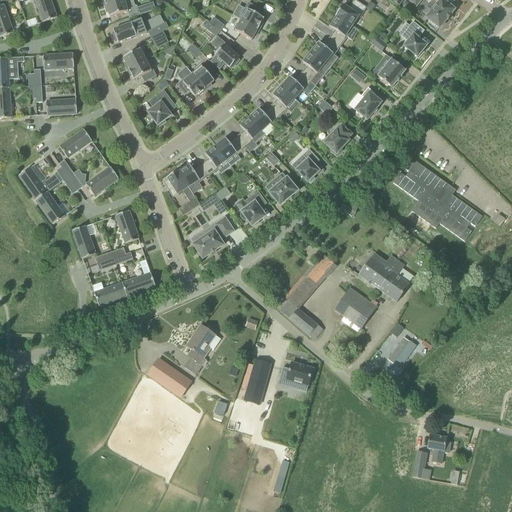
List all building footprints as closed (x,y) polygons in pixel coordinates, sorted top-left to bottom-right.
[(50,0),(35,0),(44,23),(57,19),(50,0)] [(410,0),(410,1),(417,6),(421,0),(427,0),(432,3),(434,1),(438,4),(426,18),(431,22),(429,23),(435,28),(436,26),(439,29),(455,10),(450,6),(455,0),(410,0)] [(125,1),(105,6),(107,14),(108,13),(110,18),(128,13),(128,11),(129,11),(128,5),(126,5),(125,1)] [(336,17),(353,28),(360,17),(366,8),(355,1),(349,10),(343,6),(336,17)] [(137,9),(139,16),(155,11),(153,4),(137,9)] [(243,16),(241,21),(259,31),(263,24),(262,24),(264,20),(257,15),(260,10),(249,4),(242,16),(243,16)] [(3,6),(0,6),(0,37),(0,39),(13,34),(3,6)] [(335,31),(329,39),(341,48),(347,40),(346,39),(353,28),(336,17),(332,24),(333,24),(330,28),(335,31)] [(213,19),(210,24),(221,32),(224,27),(213,19)] [(259,31),(241,21),(239,25),(237,24),(234,30),(236,30),(235,32),(252,41),(254,37),(256,37),(259,31)] [(221,32),(210,24),(207,22),(202,27),(216,38),(221,32)] [(413,23),(409,28),(411,28),(405,35),(410,39),(404,47),(405,48),(403,50),(410,55),(411,53),(418,58),(427,46),(418,39),(424,31),(413,23)] [(132,24),(113,31),(114,33),(112,33),(116,42),(117,42),(118,44),(131,39),(132,40),(147,34),(143,26),(134,30),(132,24)] [(151,39),(163,33),(167,31),(164,24),(147,33),(151,39)] [(166,39),(163,33),(151,39),(154,45),(166,39)] [(388,46),(376,37),(370,44),(382,54),(388,46)] [(216,56),(219,59),(230,69),(232,68),(233,69),(239,61),(238,60),(239,59),(229,49),(230,48),(218,38),(212,44),(220,51),(216,56)] [(310,53),(331,70),(339,59),(335,56),(341,48),(329,39),(324,47),(319,43),(316,47),(316,46),(311,52),(310,52),(310,53)] [(187,51),(197,60),(202,55),(192,46),(187,51)] [(128,71),(146,61),(144,57),(145,56),(142,51),(141,51),(140,50),(123,59),(126,63),(124,64),(128,71)] [(323,80),(331,70),(310,53),(309,53),(309,54),(305,60),(303,64),(307,67),(301,75),(312,84),(319,76),(323,80)] [(43,57),(44,71),(74,69),(73,55),(43,57)] [(0,89),(9,89),(8,72),(17,72),(17,62),(23,62),(23,58),(7,59),(0,59),(0,89)] [(392,88),(397,82),(398,83),(401,78),(400,78),(405,71),(391,60),(378,77),(392,88)] [(146,61),(128,71),(131,77),(132,77),(134,81),(142,77),(145,83),(156,77),(150,65),(148,66),(146,61)] [(192,75),(206,91),(211,86),(210,85),(214,82),(202,67),(201,68),(200,67),(195,71),(196,72),(192,75)] [(365,78),(356,71),(351,77),(355,80),(357,78),(362,82),(365,78)] [(206,91),(192,75),(189,78),(188,77),(177,86),(185,96),(190,92),(196,98),(200,95),(200,96),(206,91)] [(312,84),(301,75),(295,82),(291,78),(288,81),(287,80),(282,86),(281,86),(296,101),(305,91),(305,92),(312,84)] [(277,101),(270,108),(280,118),(288,111),(287,110),(296,101),(281,86),(280,87),(275,93),(276,94),(273,97),(277,101)] [(9,89),(0,89),(0,119),(11,119),(9,89)] [(355,111),(367,121),(382,103),(374,97),(375,95),(368,89),(361,97),(364,99),(355,111)] [(154,109),(148,113),(158,127),(159,126),(160,127),(166,123),(165,122),(171,117),(166,110),(174,105),(164,92),(149,103),(154,109)] [(319,107),(328,115),(334,108),(324,100),(319,107)] [(76,101),(46,103),(47,117),(77,115),(76,101)] [(280,118),(270,108),(264,114),(259,110),(256,113),(256,112),(250,117),(249,118),(263,134),(273,125),(280,118)] [(265,136),(263,134),(249,118),(248,118),(249,119),(243,124),(243,125),(240,127),(244,132),(237,138),(246,149),(254,143),(256,145),(265,136)] [(341,150),(348,142),(349,141),(348,140),(352,135),(342,126),(338,131),(337,130),(331,137),(330,136),(324,141),(326,142),(324,144),(331,150),(330,152),(336,158),(342,151),(341,150)] [(67,159),(92,142),(84,131),(59,148),(67,159)] [(293,145),(297,141),(300,137),(295,132),(291,135),(287,139),(293,145)] [(215,146),(228,163),(246,149),(237,138),(230,144),(226,139),(223,142),(222,141),(216,146),(215,146)] [(201,166),(209,178),(218,172),(217,171),(228,163),(215,146),(214,147),(208,152),(209,153),(205,155),(209,160),(201,166)] [(319,161),(309,151),(303,156),(307,161),(296,171),(308,183),(310,182),(311,183),(314,180),(313,178),(320,172),(314,166),(319,161)] [(271,153),(264,159),(273,168),(279,162),(271,153)] [(62,168),(61,168),(68,179),(74,174),(65,161),(59,165),(62,168)] [(393,184),(418,200),(410,212),(437,229),(440,225),(466,242),(483,216),(452,196),(457,189),(415,162),(406,177),(400,173),(393,184)] [(185,168),(179,172),(189,189),(200,182),(201,183),(209,178),(201,166),(193,171),(190,166),(186,169),(185,168)] [(63,182),(68,179),(61,168),(56,171),(63,181),(63,182)] [(111,168),(110,168),(110,169),(86,185),(94,197),(119,180),(111,168)] [(19,177),(36,201),(47,193),(60,184),(55,177),(46,183),(46,182),(41,185),(30,169),(19,177)] [(167,188),(172,196),(174,199),(189,189),(179,172),(167,179),(168,180),(167,181),(170,186),(167,188)] [(83,187),(74,174),(68,179),(77,192),(83,187)] [(245,175),(238,180),(241,184),(246,184),(249,181),(245,175)] [(280,185),(269,193),(280,206),(298,192),(287,179),(286,179),(282,175),(276,180),(280,185)] [(77,192),(68,179),(63,182),(72,195),(77,192)] [(47,193),(36,201),(53,226),(65,218),(47,193)] [(260,209),(266,204),(258,193),(245,203),(248,208),(241,213),(242,214),(241,215),(241,217),(243,220),(245,221),(247,220),(252,227),(254,226),(256,226),(259,224),(259,222),(266,217),(260,209)] [(200,206),(195,199),(179,210),(183,217),(200,206)] [(227,212),(224,207),(217,211),(221,216),(227,212)] [(126,245),(138,240),(139,240),(129,212),(116,217),(126,245)] [(224,239),(234,232),(225,219),(215,225),(216,228),(213,230),(212,228),(191,241),(194,246),(194,247),(198,252),(196,253),(200,259),(201,258),(203,260),(224,246),(220,240),(223,238),(224,239)] [(96,255),(86,227),(72,232),(82,260),(96,255)] [(115,259),(126,255),(124,249),(112,253),(114,260),(115,259)] [(114,260),(112,253),(96,259),(98,265),(114,260)] [(115,259),(114,260),(116,266),(117,266),(134,260),(131,253),(126,255),(115,259)] [(336,267),(323,255),(313,266),(326,278),(336,267)] [(391,257),(387,263),(384,267),(372,259),(359,276),(396,303),(409,286),(397,277),(405,267),(391,257)] [(114,260),(98,265),(100,272),(116,266),(114,260)] [(140,263),(144,277),(123,284),(127,297),(136,294),(156,287),(151,274),(146,261),(140,263)] [(99,307),(127,297),(123,284),(94,294),(99,307)] [(350,289),(334,311),(361,330),(377,309),(350,289)] [(246,328),(256,329),(257,321),(248,319),(246,328)] [(310,320),(301,330),(314,341),(323,330),(310,320)] [(391,335),(396,339),(403,330),(398,326),(391,335)] [(189,357),(200,365),(203,359),(210,349),(207,348),(215,336),(203,328),(203,329),(201,327),(187,347),(192,351),(188,357),(189,357)] [(410,344),(405,340),(391,358),(403,367),(416,347),(411,343),(410,344)] [(200,365),(189,357),(186,362),(182,367),(197,377),(200,373),(207,362),(203,359),(200,365)] [(191,383),(158,360),(148,375),(181,398),(191,383)] [(266,384),(271,365),(256,361),(250,380),(266,384)] [(313,370),(291,364),(290,370),(283,368),(278,385),(289,389),(291,382),(297,383),(308,387),(313,370)] [(224,416),(227,404),(218,402),(215,413),(224,416)] [(449,453),(450,444),(446,443),(447,439),(430,436),(427,449),(434,451),(432,462),(441,464),(444,452),(449,453)] [(291,461),(294,449),(285,447),(282,458),(291,461)] [(428,454),(417,452),(413,478),(423,480),(428,454)] [(274,491),(280,493),(285,478),(279,476),(274,491)] [(442,485),(439,495),(446,497),(449,486),(442,485)]
